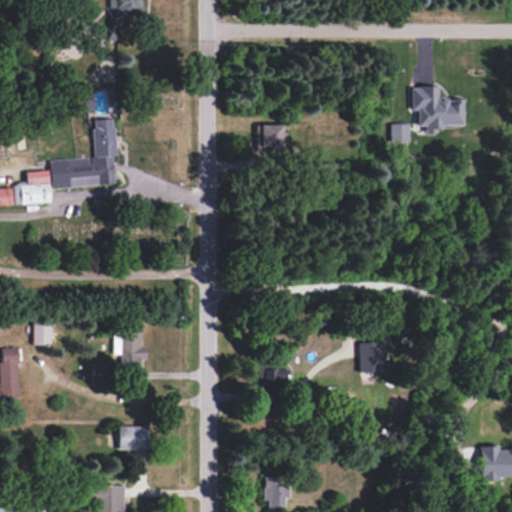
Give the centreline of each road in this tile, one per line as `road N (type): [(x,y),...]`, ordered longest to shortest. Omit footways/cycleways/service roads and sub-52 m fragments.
road 1 (residential): [(208,0),(211,511)]
road 2 (residential): [(208,35),(511,33)]
